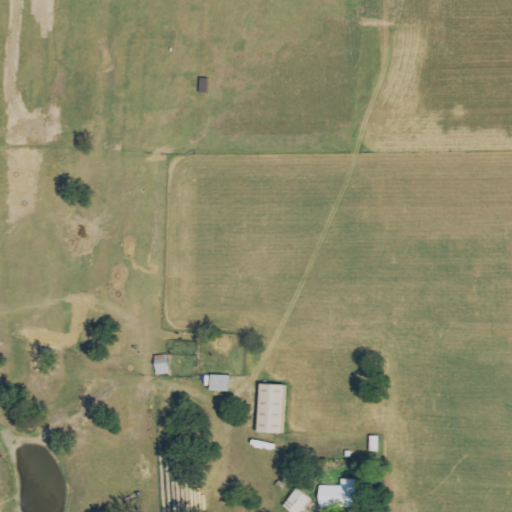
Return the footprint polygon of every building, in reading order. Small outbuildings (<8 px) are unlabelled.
[(159,374),(172,374),(171,354),(158,355),(159,374)] [(232,391),(233,375),(214,374),(213,391),(232,391)] [(286,434),(288,385),(263,384),(261,433),(286,434)] [(358,478),(343,479),(344,484),(322,485),(323,508),(366,506),(366,486),(359,486),(358,478)] [(287,507),(295,511),(304,511),(314,497),(299,488),(287,507)]
